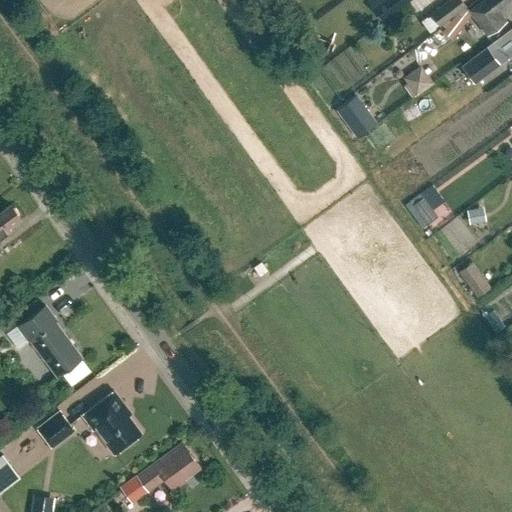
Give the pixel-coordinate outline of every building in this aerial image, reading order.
[(361,0),(348,0),(345,2),(353,12),(364,3),(361,0)] [(466,5),(461,0),(448,0),(430,13),(439,25),(466,5)] [(511,0),(484,0),(470,10),(488,34),(505,21),(497,11),(511,0)] [(472,15),(463,9),(444,35),(453,41),(472,15)] [(345,47),(324,18),(291,43),(312,72),(345,47)] [(475,83),(500,65),(496,60),(511,47),(511,28),(462,65),(475,83)] [(396,80),(410,97),(429,81),(415,64),(396,80)] [(336,109),(357,138),(377,123),(356,95),(336,109)] [(419,115),(429,109),(421,96),(411,101),(419,115)] [(436,217),(422,197),(412,205),(426,224),(436,217)] [(9,227),(20,218),(10,204),(0,211),(0,238),(10,232),(9,227)] [(469,224),(481,222),(479,209),(467,211),(469,224)] [(476,297),(490,287),(472,262),(458,272),(476,297)] [(81,358),(54,321),(44,307),(8,334),(13,341),(25,332),(57,376),(81,358)] [(493,310),(485,316),(496,333),(505,327),(493,310)] [(141,432),(125,412),(128,409),(114,391),(82,415),(94,430),(95,429),(113,453),(141,432)] [(51,449),(75,431),(59,410),(35,428),(51,449)] [(136,477),(136,476),(120,488),(131,503),(163,479),(172,491),(186,481),(184,478),(200,467),(182,444),(136,477)] [(1,454),(0,455),(0,492),(19,478),(1,454)] [(33,494),(30,511),(52,511),(55,498),(33,494)]
